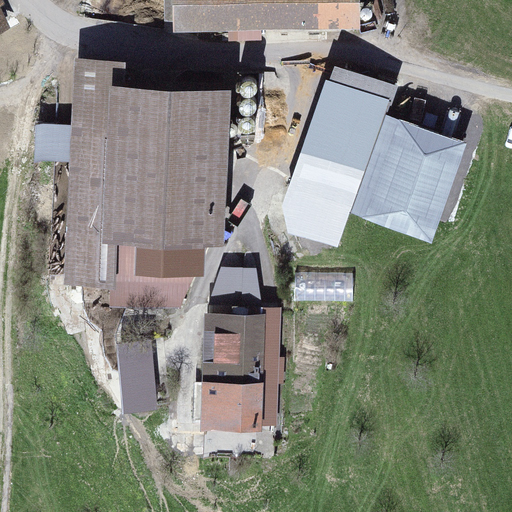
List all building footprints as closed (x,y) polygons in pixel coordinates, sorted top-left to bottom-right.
[(171,0),(172,33),(362,33),(362,0),(171,0)] [(0,10),(0,37),(11,32),(0,10)] [(206,68),(72,62),(64,287),(196,289),(224,232),(228,92),(208,89),(206,68)] [(321,75),(282,194),(431,242),(463,143),(387,118),(394,98),(321,75)] [(279,312),(203,312),(203,459),(279,459),(279,312)] [(130,405),(169,402),(163,337),(124,341),(130,405)]
